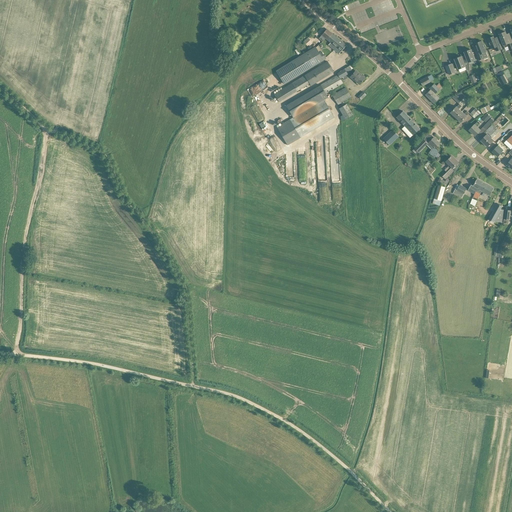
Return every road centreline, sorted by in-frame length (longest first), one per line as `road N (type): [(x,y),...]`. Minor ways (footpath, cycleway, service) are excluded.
road 1 (unclassified): [(389,511),(310,438),(228,393),(0,353)]
road 2 (track): [(192,386),(185,297),(168,258),(124,199),(102,152),(47,130)]
road 3 (track): [(47,130),(26,228),(16,354)]
road 4 (tertiary): [(511,182),(395,79)]
road 5 (residential): [(395,79),(420,51),(511,16)]
road 6 (tertiary): [(395,79),(304,0)]
